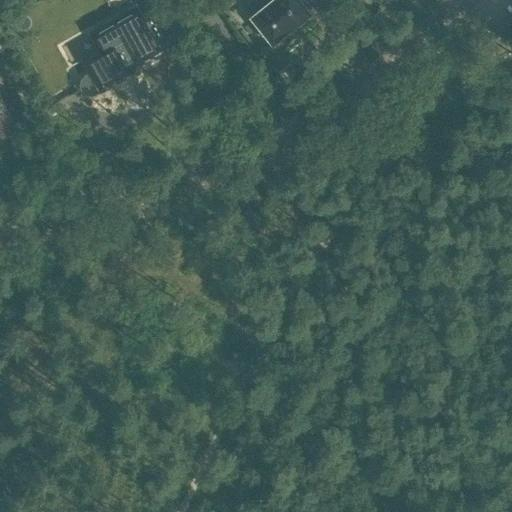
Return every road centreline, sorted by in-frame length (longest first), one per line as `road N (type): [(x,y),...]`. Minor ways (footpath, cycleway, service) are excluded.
road 1 (tertiary): [(429,35),(353,102),(237,167),(0,238)]
road 2 (unknown): [(206,0),(245,65),(275,146)]
